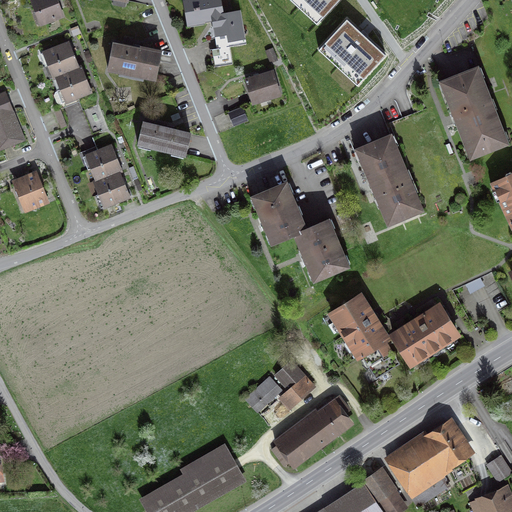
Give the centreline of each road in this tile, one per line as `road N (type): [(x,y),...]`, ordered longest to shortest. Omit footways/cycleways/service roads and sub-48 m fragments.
road 1 (residential): [(468,0),(350,119),(228,176)]
road 2 (primary): [(511,349),(261,511)]
road 3 (residential): [(84,232),(0,23)]
road 4 (track): [(190,189),(304,344)]
road 5 (residential): [(157,0),(228,176)]
road 6 (residential): [(0,381),(53,477),(86,511)]
road 7 (residential): [(228,176),(84,232)]
road 8 (track): [(239,462),(333,381)]
